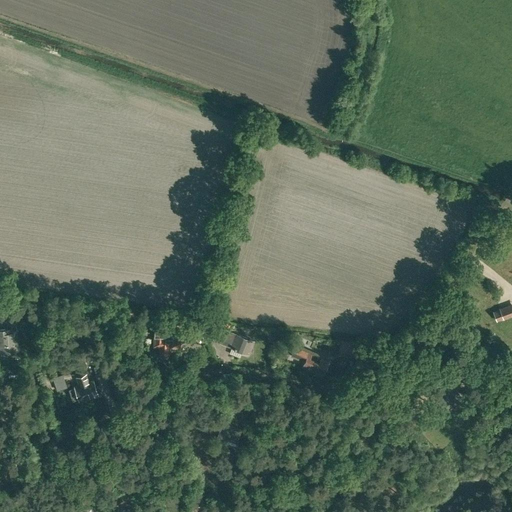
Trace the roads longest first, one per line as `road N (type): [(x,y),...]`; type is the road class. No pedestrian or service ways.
road 1 (track): [(324,397),(412,344),(511,192),(0,17)]
road 2 (track): [(244,511),(299,420),(324,397),(279,377),(227,372),(0,466)]
